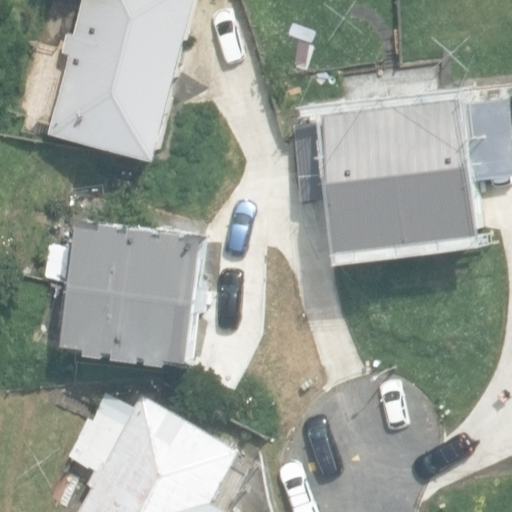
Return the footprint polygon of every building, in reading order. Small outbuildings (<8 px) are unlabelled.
[(54,130),(166,156),(203,0),(85,0),(79,30),(73,28),(67,51),(72,52),(54,130)] [(349,198),(354,246),(492,231),(486,177),(511,174),(511,105),(477,109),(475,93),(339,108),(341,123),(304,127),(313,202),(349,198)] [(82,286),(212,299),(218,239),(196,237),(197,230),(177,228),(177,234),(168,233),(169,225),(143,222),(143,230),(132,229),(133,223),(115,221),(115,227),(89,224),(82,286)] [(212,299),(82,286),(77,341),(99,343),(98,350),(117,352),(117,347),(130,348),(129,354),(156,357),(156,351),(165,352),(164,359),(185,361),(186,353),(206,355),(212,299)] [(96,485),(82,511),(254,511),(226,497),(251,447),(148,395),(115,459),(105,454),(90,482),(96,485)]
